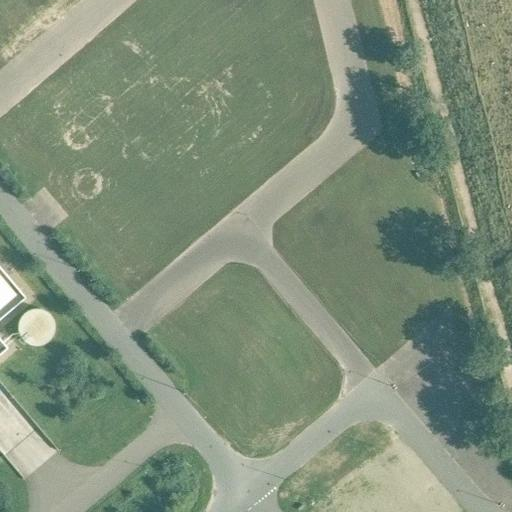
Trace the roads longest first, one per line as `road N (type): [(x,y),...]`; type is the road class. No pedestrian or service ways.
road 1 (unclassified): [(481,511),(397,413),(380,404),(346,410),(250,491)]
road 2 (tertiary): [(183,414),(0,198)]
road 3 (unclassified): [(183,414),(68,511)]
